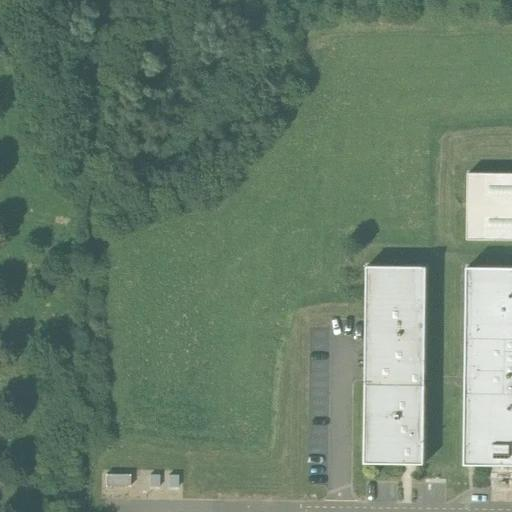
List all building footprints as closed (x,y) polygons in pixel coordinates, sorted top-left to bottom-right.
[(511,174),(468,174),(467,240),(511,240),(511,174)] [(427,267),(367,266),(365,384),(425,385),(427,267)] [(511,268),(467,268),(464,466),(511,466),(511,268)] [(425,385),(365,384),(364,464),(424,465),(425,385)] [(107,483),(128,483),(128,475),(106,475),(107,483)]
